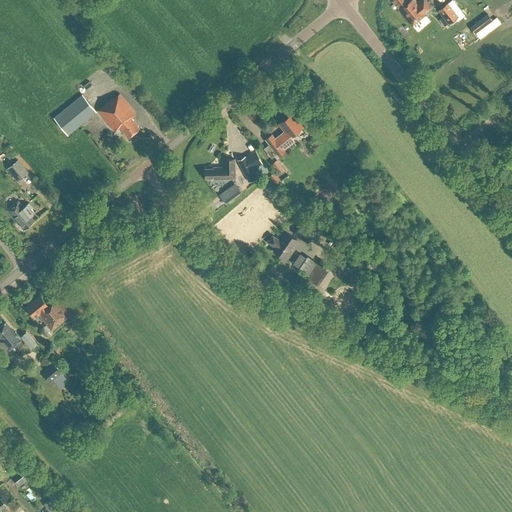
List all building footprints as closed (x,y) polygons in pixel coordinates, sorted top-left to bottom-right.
[(404,0),(405,0),(404,0),(393,0),(392,1),(412,25),(425,14),(424,13),(431,7),(425,0),(422,0),(417,4),(413,0),(410,0),(409,1),(408,0),(404,0)] [(450,1),(437,11),(448,24),(460,14),(450,1)] [(474,33),(491,20),(487,14),(469,27),(474,33)] [(128,137),(139,127),(131,117),(136,113),(120,93),(113,98),(112,97),(97,109),(114,130),(119,126),(128,137)] [(82,94),(54,117),(68,135),(96,112),(82,94)] [(266,139),(270,144),(265,148),(271,157),(276,153),(278,156),(284,151),(283,149),(294,141),(290,135),(301,126),(292,114),(279,124),(285,131),(275,139),(272,135),(266,139)] [(294,169),(309,153),(304,148),(299,154),(296,152),(286,162),(294,169)] [(266,171),(262,163),(256,151),(237,160),(248,181),(256,177),(252,169),(255,167),(260,176),(265,173),(264,172),(266,171)] [(234,159),(223,159),(223,166),(213,167),(213,168),(204,168),(205,178),(213,178),(213,179),(235,178),(234,159)] [(284,168),(277,159),(271,164),(278,173),(284,168)] [(28,172),(23,166),(16,171),(21,177),(28,172)] [(268,177),(274,185),(280,181),(274,173),(268,177)] [(18,201),(6,210),(15,222),(17,221),(24,229),(34,221),(30,216),(34,213),(27,203),(23,207),(18,201)] [(293,234),(303,241),(307,243),(317,229),(305,219),(302,224),(301,223),(293,234)] [(282,238),(280,241),(273,236),(268,242),(275,247),(273,251),(284,258),(293,246),(292,245),(295,239),(287,233),(283,239),(282,238)] [(48,306),(39,295),(25,306),(34,318),(38,314),(51,330),(69,316),(71,319),(82,310),(67,291),(48,306)] [(5,322),(0,326),(0,335),(4,340),(2,341),(9,349),(20,340),(5,322)] [(42,324),(39,328),(45,333),(48,329),(42,324)] [(19,336),(30,349),(37,344),(25,331),(19,336)] [(72,336),(70,340),(60,337),(57,347),(73,352),(77,338),(72,336)] [(40,372),(49,382),(52,380),(60,389),(69,381),(53,361),(40,372)] [(26,465),(12,476),(19,485),(33,474),(26,465)] [(25,482),(39,497),(44,493),(30,478),(25,482)] [(54,494),(43,503),(49,511),(61,503),(54,494)]
